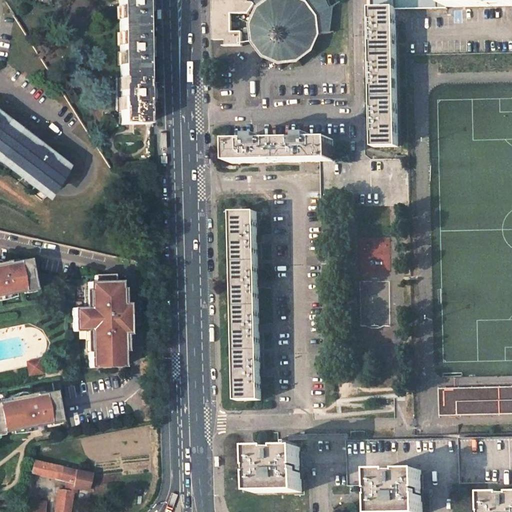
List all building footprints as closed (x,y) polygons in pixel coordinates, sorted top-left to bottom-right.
[(118,0),(120,124),(146,124),(146,99),(148,99),(148,94),(148,89),(145,89),(145,54),(147,53),(147,49),(147,44),(145,44),(144,8),(147,8),(147,3),(146,0),(118,0)] [(214,0),(215,40),(227,40),(227,46),(243,46),(243,44),(243,32),(232,32),(232,14),(249,13),(256,4),(253,0),(214,0)] [(325,0),(253,0),(256,4),(260,10),(253,26),(266,56),(298,61),(301,56),(319,30),(330,32),(333,11),(325,5),(327,3),(325,0)] [(371,0),(372,9),(395,8),(395,10),(406,10),(448,9),(448,7),(447,0),(371,0)] [(395,8),(372,9),(372,27),(367,27),(367,35),(373,35),(373,53),(396,53),(395,10),(395,8)] [(396,53),(373,53),(373,72),(368,72),(368,79),(373,79),(374,98),(397,97),(396,53)] [(397,97),(374,98),(374,116),(369,116),(369,124),(374,124),(375,147),(398,146),(397,97)] [(0,157),(56,195),(73,170),(0,120),(0,157)] [(302,140),(283,141),(283,162),(321,161),(333,161),(333,160),(333,140),(313,140),(313,135),(302,136),(302,140)] [(252,141),(232,142),(232,163),(283,162),(283,141),(263,141),(263,136),(252,137),(252,141)] [(257,212),(233,213),(235,262),(258,262),(257,212)] [(0,297),(23,293),(23,290),(33,288),(28,261),(7,265),(7,263),(0,264),(0,297)] [(258,262),(235,262),(235,282),(235,306),(259,306),(258,262)] [(94,284),(87,283),(87,309),(71,309),(71,332),(87,331),(88,352),(87,352),(87,368),(121,368),(121,352),(120,352),(120,343),(124,343),(124,326),(127,326),(127,316),(122,316),(122,298),(119,298),(119,283),(113,283),(112,277),(93,277),(94,284)] [(259,306),(235,306),(236,324),(236,351),(260,351),(259,306)] [(260,351),(236,351),(238,400),(261,400),(260,351)] [(32,362),(29,366),(31,375),(43,373),(41,360),(32,362)] [(435,406),(433,406),(434,416),(511,414),(511,386),(444,388),(444,390),(435,390),(435,406)] [(3,401),(0,401),(0,432),(32,426),(47,423),(47,420),(57,418),(51,391),(31,395),(30,393),(3,399),(3,401)] [(300,448),(254,449),(255,493),(301,492),(301,471),(300,448)] [(86,491),(89,475),(30,461),(28,474),(65,483),(65,488),(71,490),(72,488),(86,491)] [(421,471),(375,472),(375,486),(375,493),(375,511),(422,511),(422,484),(421,471)] [(511,511),(511,494),(488,495),(488,511),(511,511)] [(67,511),(70,499),(56,497),(53,511),(67,511)] [(43,511),(44,503),(23,500),(22,511),(21,511),(43,511)]
